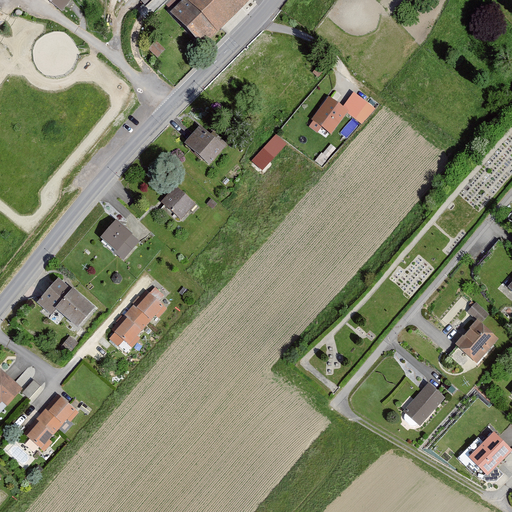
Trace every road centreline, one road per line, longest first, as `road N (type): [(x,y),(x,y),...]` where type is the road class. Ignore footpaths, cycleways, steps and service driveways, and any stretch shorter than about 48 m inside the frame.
road 1 (secondary): [(272,0),(96,186),(0,304)]
road 2 (residential): [(511,192),(335,405)]
road 3 (residential): [(492,500),(335,405)]
